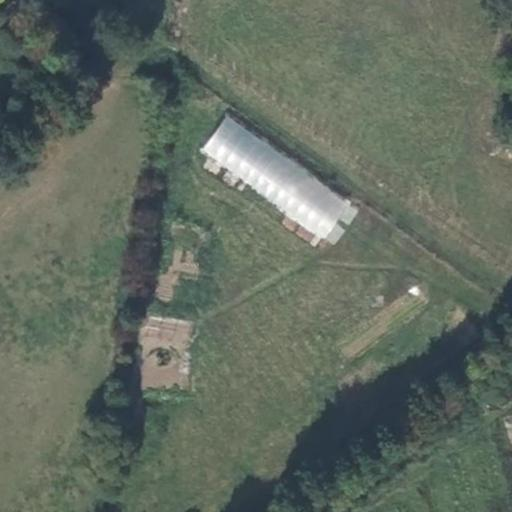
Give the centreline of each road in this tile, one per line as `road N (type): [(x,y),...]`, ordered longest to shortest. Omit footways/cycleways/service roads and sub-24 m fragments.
road 1 (track): [(109,0),(117,48),(187,50),(511,291)]
road 2 (unknown): [(368,511),(511,396)]
